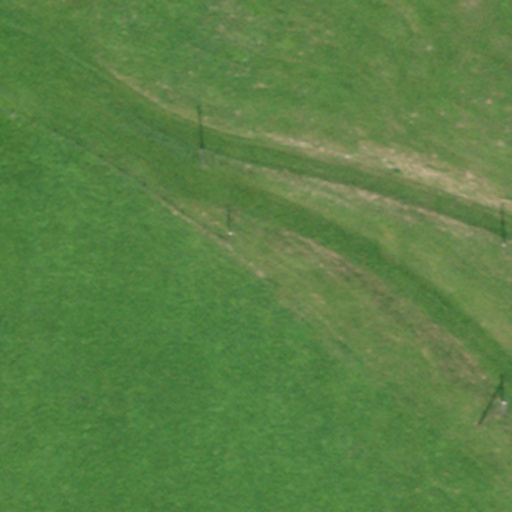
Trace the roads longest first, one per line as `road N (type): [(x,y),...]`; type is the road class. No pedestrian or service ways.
road 1 (track): [(0,64),(169,169),(321,230),(407,284),(511,369)]
road 2 (track): [(511,224),(445,197),(197,135),(43,41),(0,27)]
